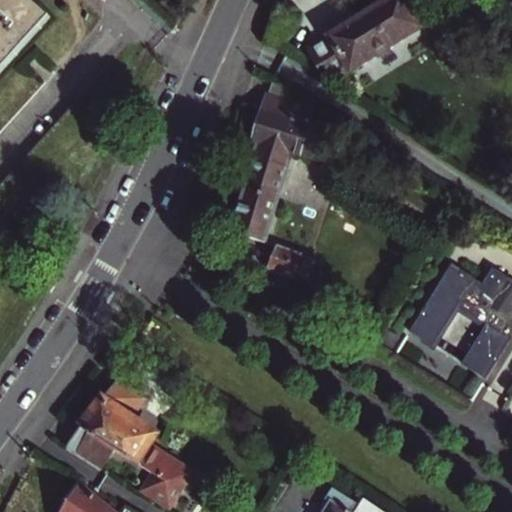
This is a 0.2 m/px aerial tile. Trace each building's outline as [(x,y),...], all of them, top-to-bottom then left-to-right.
[(0,0),(0,52),(36,14),(21,0),(0,0)] [(385,0),(303,50),(317,73),(323,85),(419,27),(402,0),(385,0)] [(291,150),(329,162),(338,135),(320,130),(322,124),(311,121),(309,125),(304,124),(309,109),(287,102),(291,91),(271,78),(253,141),(257,142),(232,231),(263,241),(291,150)] [(303,280),(306,268),(302,267),(305,255),(275,247),(269,270),(303,280)] [(447,266),(404,332),(428,347),(453,308),(480,326),(455,365),(480,380),(507,339),(499,335),(503,329),(509,332),(511,328),(511,284),(488,268),(475,288),(468,284),(471,280),(456,270),(455,271),(447,266)] [(175,373),(163,391),(187,407),(199,388),(175,373)] [(143,490),(169,507),(192,473),(150,444),(157,434),(130,415),(141,398),(114,380),(69,446),(105,469),(117,450),(153,475),(143,490)] [(135,511),(127,506),(123,511),(117,511),(108,504),(108,500),(106,502),(94,493),(97,490),(93,487),(91,490),(80,480),(82,478),(79,476),(56,511),(135,511)] [(347,511),(346,511),(333,503),(326,511),(385,511),(365,498),(355,511),(352,511),(349,510),(347,511)]
